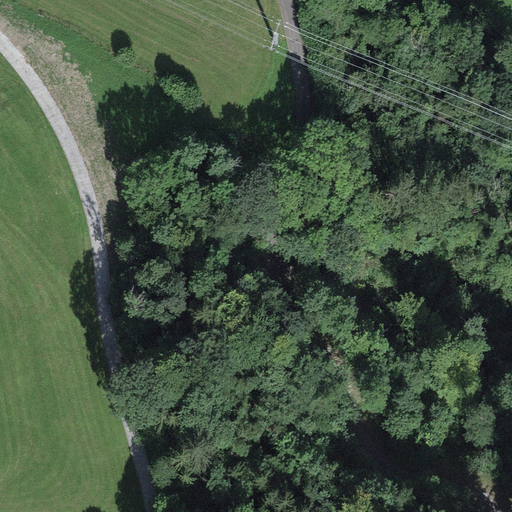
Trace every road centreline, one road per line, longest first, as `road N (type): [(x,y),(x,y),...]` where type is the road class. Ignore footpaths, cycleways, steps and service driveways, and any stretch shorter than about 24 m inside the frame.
road 1 (unclassified): [(497,511),(474,489),(419,477),(382,456),(279,290),(261,238),(298,79),(285,0)]
road 2 (unclassified): [(0,47),(34,81),(86,181),(155,511)]
